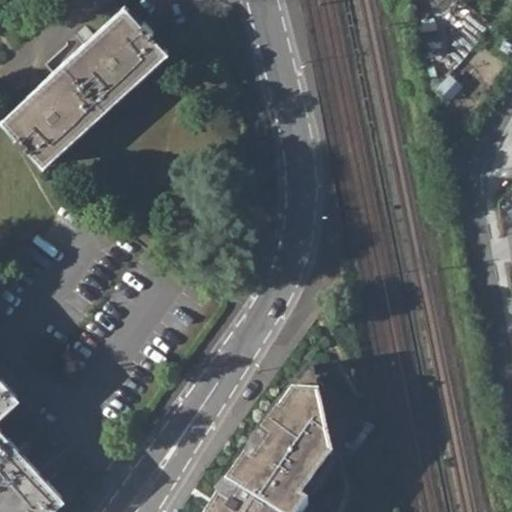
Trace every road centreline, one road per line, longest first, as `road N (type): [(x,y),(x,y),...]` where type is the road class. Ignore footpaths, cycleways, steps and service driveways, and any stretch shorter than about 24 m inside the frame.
road 1 (residential): [(129,511),(266,317),(299,240),(301,155),(263,0)]
road 2 (residential): [(511,101),(485,145),(475,189),(511,389)]
